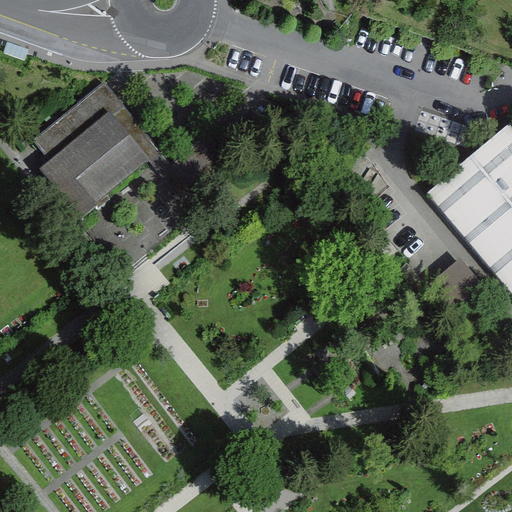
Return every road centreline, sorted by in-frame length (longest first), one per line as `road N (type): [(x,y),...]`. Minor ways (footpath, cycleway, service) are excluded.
road 1 (residential): [(196,14),(412,89),(471,105),(511,103)]
road 2 (residential): [(0,0),(68,9),(127,4)]
